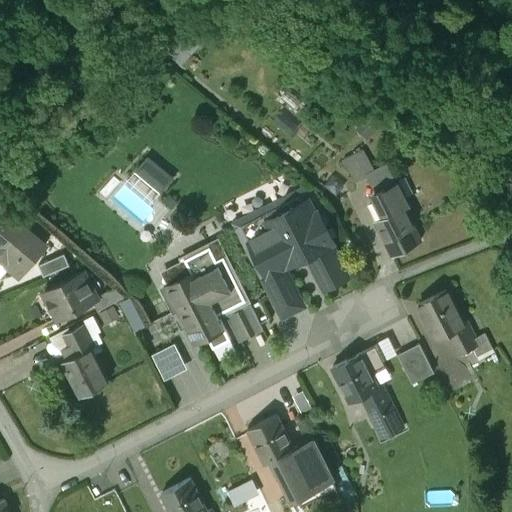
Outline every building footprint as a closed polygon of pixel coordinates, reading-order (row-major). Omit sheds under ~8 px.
[(361,146),(343,155),(354,178),(366,172),(373,168),(361,146)] [(131,164),(157,189),(172,173),(146,148),(131,164)] [(374,219),(392,254),(420,240),(403,206),(408,204),(403,194),(411,190),(404,176),(396,181),(386,162),(373,168),(366,172),(380,200),(371,205),(377,217),(374,219)] [(13,193),(3,183),(0,186),(0,205),(4,202),(5,203),(13,193)] [(233,222),(283,317),(306,305),(286,266),(308,255),(325,288),(349,275),(332,242),(335,241),(319,209),(316,211),(303,186),(233,222)] [(5,203),(4,202),(0,205),(0,251),(26,221),(5,203)] [(26,221),(0,251),(0,253),(22,272),(49,241),(26,221)] [(192,273),(161,288),(173,312),(179,308),(196,342),(208,336),(214,347),(231,338),(219,314),(246,300),(224,256),(217,259),(210,246),(185,258),(192,273)] [(66,251),(41,262),(46,274),(72,263),(66,251)] [(85,270),(46,291),(59,316),(99,296),(85,270)] [(419,304),(437,339),(449,333),(464,326),(463,324),(447,291),(419,304)] [(251,304),(227,316),(240,340),(263,328),(251,304)] [(95,345),(83,322),(63,332),(73,354),(90,346),(91,347),(95,345)] [(468,322),(463,324),(464,326),(449,333),(459,354),(477,345),(482,355),(495,349),(486,331),(476,337),(468,322)] [(435,372),(421,343),(399,354),(414,383),(435,372)] [(376,345),(333,367),(351,401),(367,393),(371,401),(367,403),(373,415),(386,436),(405,427),(383,383),(379,385),(370,368),(384,360),(376,345)] [(62,359),(80,395),(108,381),(91,347),(90,346),(73,354),(62,359)] [(470,383),(469,360),(439,361),(440,384),(470,383)] [(300,446),(299,445),(295,447),(277,413),(249,428),(268,465),(272,462),(277,472),(285,468),(299,496),(336,477),(315,438),(300,446)] [(205,511),(188,479),(161,494),(170,511),(205,511)] [(0,511),(8,511),(3,500),(0,501),(0,511)]
